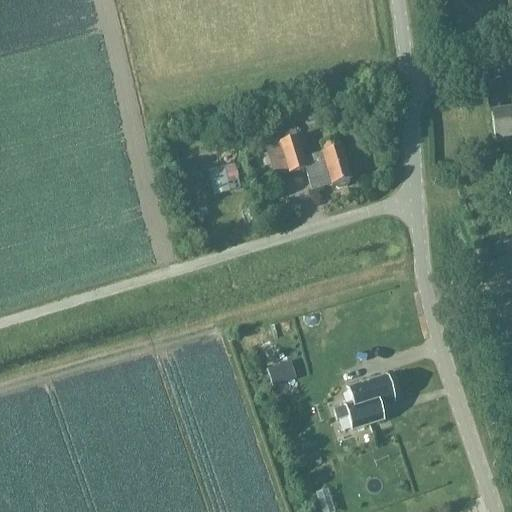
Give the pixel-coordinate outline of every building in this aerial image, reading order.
[(310,105),(304,107),(303,106),(283,112),(275,114),(278,126),(287,124),(306,119),(307,122),(314,120),(310,105)] [(511,110),(489,114),(493,145),(511,141),(511,110)] [(299,138),(296,139),(293,128),(282,132),(285,142),(278,144),(264,149),(273,179),(287,174),(288,176),(304,171),(311,193),(333,186),(334,189),(337,190),(344,188),(346,185),(345,182),(349,181),(339,149),(338,149),(335,140),(319,145),(322,154),(306,159),(299,138)] [(239,190),(233,165),(208,171),(214,198),(228,194),(227,193),(239,190)] [(250,190),(221,199),(232,237),(262,228),(250,190)] [(276,368),(267,370),(272,385),(280,382),(276,368)] [(351,406),(332,412),(336,423),(347,419),(351,432),(382,422),(377,409),(393,404),(384,378),(346,391),(351,406)]
